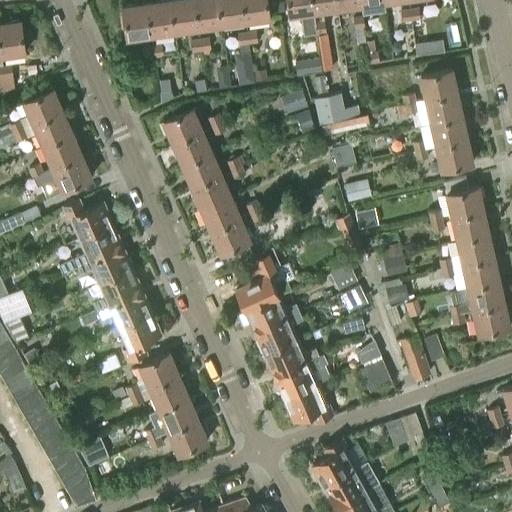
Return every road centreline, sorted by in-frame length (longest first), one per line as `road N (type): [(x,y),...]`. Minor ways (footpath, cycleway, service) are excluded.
road 1 (residential): [(61,0),(260,452)]
road 2 (residential): [(260,452),(511,363)]
road 3 (residential): [(88,511),(260,452)]
